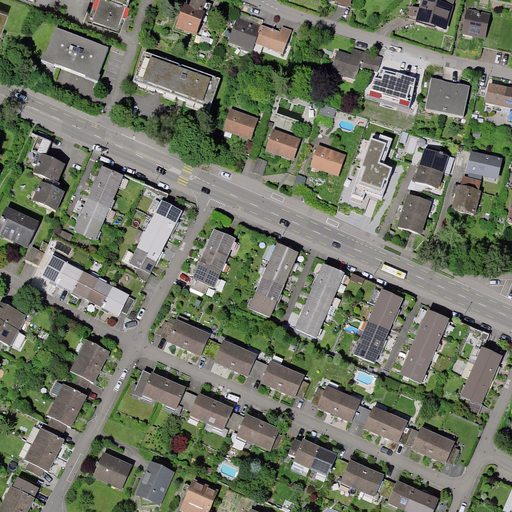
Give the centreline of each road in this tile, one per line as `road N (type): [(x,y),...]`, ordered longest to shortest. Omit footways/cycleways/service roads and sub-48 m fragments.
road 1 (residential): [(136,346),(463,488),(483,446)]
road 2 (secondary): [(215,187),(511,318)]
road 3 (residential): [(262,0),(511,74)]
road 4 (secondary): [(0,94),(215,187)]
road 5 (residential): [(51,511),(136,346)]
road 6 (residential): [(136,346),(215,187)]
road 7 (residential): [(0,275),(136,346)]
